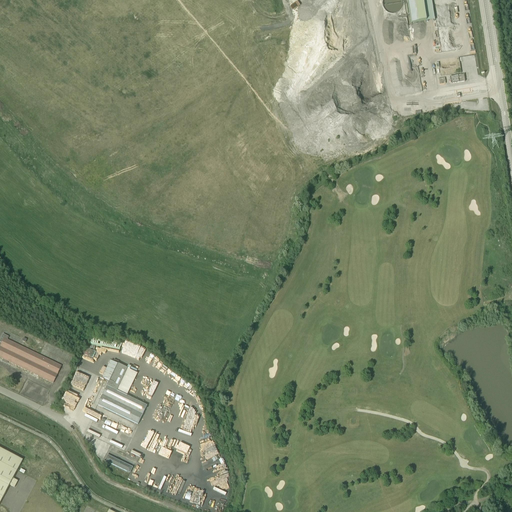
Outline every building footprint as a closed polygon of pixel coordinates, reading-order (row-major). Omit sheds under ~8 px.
[(401,10),(401,0),(386,0),(387,4),(389,4),(389,11),(401,10)] [(430,0),(422,0),(426,24),(434,23),(430,0)] [(450,77),(451,84),(465,82),(464,75),(450,77)] [(0,342),(2,344),(0,347),(0,357),(53,383),(61,367),(8,340),(9,337),(3,335),(0,340),(0,342)] [(121,341),(92,335),(90,345),(119,351),(121,341)] [(117,365),(100,400),(97,405),(138,425),(147,406),(127,396),(118,392),(128,370),(117,365)] [(81,370),(84,370),(84,377),(90,377),(89,368),(81,368),(81,370)] [(23,461),(0,448),(0,503),(10,486),(15,488),(18,482),(13,479),(23,461)] [(127,472),(130,466),(107,455),(105,461),(127,472)]
